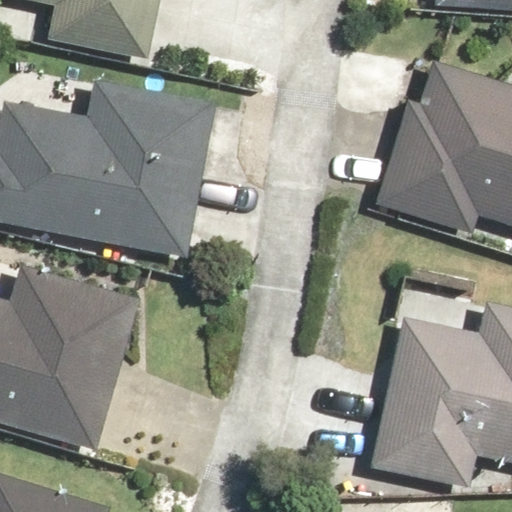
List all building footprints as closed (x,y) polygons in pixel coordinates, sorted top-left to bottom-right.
[(21,0),(37,3),(29,41),(139,64),(152,0),(21,0)] [(511,0),(426,0),(426,2),(511,10),(511,0)] [(404,102),(364,193),(456,233),(467,207),(511,226),(511,91),(431,56),(409,105),(404,102)] [(0,228),(175,261),(203,109),(84,87),(78,121),(0,106),(0,228)] [(0,423),(75,448),(124,302),(12,265),(0,301),(0,423)] [(472,335),(392,316),(356,469),(446,491),(454,457),(511,470),(511,309),(480,302),(472,335)] [(0,511),(88,511),(0,483),(0,511)]
